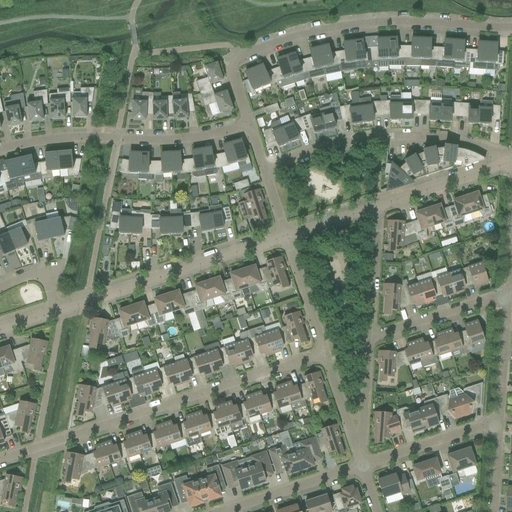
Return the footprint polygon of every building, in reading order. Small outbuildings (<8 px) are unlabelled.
[(370,48),(371,62),(379,61),(379,68),(388,68),(387,39),(377,40),(378,48),(370,48)] [(396,39),(387,39),(388,68),(389,67),(389,66),(404,66),(404,60),(404,47),(399,46),(396,47),(396,39)] [(420,60),(421,39),(412,39),(411,47),(409,47),(404,47),(404,60),(404,66),(420,66),(420,60)] [(420,66),(436,68),(436,61),(437,48),(430,48),(430,40),(421,39),(420,60),(420,66)] [(362,41),(352,42),(355,63),(356,70),(365,69),(364,62),(371,62),(370,48),(365,48),(363,49),(362,41)] [(436,68),(452,69),(454,41),(445,41),(444,48),(437,48),(436,61),(436,68)] [(452,69),(461,69),(461,68),(469,69),(469,64),(470,50),(463,50),(463,42),(454,41),(452,69)] [(342,51),(337,52),(339,66),(340,73),(356,71),(356,70),(355,63),(352,42),(343,44),(344,51),(342,51)] [(469,64),(472,64),(472,69),(485,70),(487,44),(478,43),(477,51),(470,50),(469,64)] [(485,70),(494,71),(496,70),(498,69),(498,67),(499,66),(503,66),(503,52),(496,52),(496,44),(487,44),(485,70)] [(325,76),(340,73),(339,66),(337,52),(332,53),(329,54),(328,46),(319,48),(323,68),(325,76)] [(323,68),(319,48),(310,50),(311,58),(309,59),(304,60),(309,79),(325,76),(323,68)] [(294,84),(309,79),(304,60),(299,61),(297,62),(294,55),(286,57),(294,84)] [(294,84),(286,57),(277,60),(279,68),(277,68),(272,70),(277,83),(279,89),(294,84)] [(222,81),(222,80),(216,63),(216,64),(204,68),(204,67),(207,78),(196,82),(200,95),(212,90),(210,85),(222,81),(222,82),(222,81)] [(262,66),(253,69),(261,88),(269,85),(270,86),(277,83),(272,70),(267,72),(265,73),(262,66)] [(261,88),(253,69),(245,73),(248,80),(246,81),(242,82),(247,93),(250,92),(252,97),(256,95),(254,91),(261,88)] [(80,89),(80,92),(70,93),(70,101),(72,101),(73,117),(72,117),(72,118),(86,118),(86,117),(86,103),(92,103),(94,88),(80,89)] [(70,103),(70,101),(70,93),(70,89),(56,90),(56,94),(48,95),(49,102),(51,119),(50,119),(60,119),(64,118),(65,118),(64,118),(63,104),(70,103)] [(232,110),(227,96),(226,91),(225,92),(214,96),(212,90),(200,95),(204,107),(216,103),(219,114),(220,114),(220,113),(231,109),(231,110),(232,110)] [(29,122),(39,121),(43,120),(40,106),(47,105),(46,91),(33,93),(34,103),(26,105),(27,105),(29,122)] [(153,103),(153,94),(141,93),(141,96),(133,96),(132,102),(131,120),(146,121),(146,120),(145,120),(145,116),(153,116),(153,103)] [(10,101),(3,103),(4,109),(4,110),(8,126),(8,127),(17,125),(21,124),(22,124),(22,123),(21,123),(18,110),(25,108),(23,94),(10,97),(10,101)] [(195,112),(191,94),(180,96),(180,101),(173,102),(172,102),(174,115),(173,115),(174,118),(174,119),(173,119),(173,120),(188,118),(187,118),(187,113),(195,112)] [(153,120),(152,120),(152,121),(167,120),(166,120),(166,118),(174,118),(173,115),(174,115),(172,102),(173,102),(172,97),(160,97),(161,102),(153,103),(153,116),(153,120)] [(390,101),(380,102),(381,115),(390,115),(390,121),(401,121),(400,105),(400,97),(390,97),(390,101)] [(439,122),(440,106),(441,99),(430,98),(430,102),(420,101),(420,115),(429,115),(429,122),(439,122)] [(370,103),(369,99),(359,100),(360,108),(362,124),(373,122),(372,116),(381,115),(380,102),(370,103)] [(420,115),(420,101),(410,101),(410,100),(400,100),(400,105),(401,121),(411,121),(411,115),(420,115)] [(479,109),(478,125),(489,126),(489,119),(499,120),(500,107),(490,106),(491,104),(488,104),(485,102),(480,101),(480,105),(479,109)] [(333,122),(342,121),(339,108),(338,102),(330,103),(329,107),(319,109),(321,116),(320,116),(325,132),(335,129),(333,122)] [(450,117),(459,117),(460,104),(451,103),(450,107),(440,106),(439,122),(450,123),(450,117)] [(263,109),(266,116),(279,111),(277,104),(263,109)] [(480,105),(479,105),(460,104),(459,117),(468,118),(468,124),(478,125),(480,105)] [(362,124),(360,108),(350,109),(349,106),(339,108),(342,121),(351,119),(352,125),(362,124)] [(325,132),(320,116),(311,119),(310,115),(300,118),(304,131),(312,128),(314,134),(325,132)] [(290,122),(281,125),(288,144),(298,140),(296,134),(304,131),(300,118),(290,122)] [(279,121),(271,124),(270,127),(271,129),(263,132),(267,145),(276,142),(278,148),(288,144),(281,125),(279,121)] [(240,141),(232,143),(237,163),(238,167),(246,165),(250,164),(245,148),(243,148),(240,141)] [(237,163),(231,143),(222,146),(225,153),(223,154),(218,155),(221,168),(229,166),(229,165),(237,163)] [(455,149),(455,147),(444,146),(444,148),(434,150),(438,172),(453,168),(453,165),(455,149)] [(434,150),(434,148),(423,151),(423,153),(414,157),(425,177),(438,172),(434,150)] [(205,177),(214,175),(216,174),(217,174),(217,172),(217,171),(217,169),(221,168),(218,155),(211,156),(210,149),(201,150),(204,170),(205,177)] [(465,151),(455,149),(453,165),(460,167),(460,168),(484,160),(484,159),(475,154),(465,151)] [(205,177),(204,170),(201,150),(192,152),(193,159),(191,160),(186,160),(188,173),(191,173),(191,176),(192,177),(194,178),(196,178),(205,177)] [(71,152),(70,152),(58,153),(59,171),(67,170),(68,177),(78,177),(81,159),(71,160),(71,153),(71,152)] [(59,171),(58,153),(44,154),(44,155),(45,155),(45,162),(39,163),(42,180),(52,178),(51,172),(59,171)] [(138,175),(139,154),(129,153),(129,161),(127,161),(122,160),(119,173),(129,175),(138,175)] [(179,153),(170,154),(171,174),(180,173),(180,174),(188,173),(186,160),(182,161),(180,161),(179,153)] [(137,180),(146,180),(146,181),(152,181),(152,175),(154,175),(154,162),(149,162),(148,162),(148,154),(139,154),(138,175),(137,180)] [(171,174),(170,154),(161,154),(161,162),(159,162),(154,162),(154,175),(162,175),(162,174),(171,174)] [(414,157),(414,156),(404,162),(405,164),(398,170),(398,171),(410,182),(411,182),(425,177),(414,157)] [(31,157),(27,158),(18,160),(22,177),(23,183),(42,180),(39,163),(32,164),(31,157)] [(22,177),(18,160),(5,163),(7,170),(1,172),(4,184),(7,192),(17,189),(15,179),(22,177)] [(385,167),(384,177),(385,177),(389,177),(387,185),(386,189),(386,190),(386,192),(412,184),(412,183),(411,182),(410,182),(398,171),(398,170),(389,162),(388,168),(386,167),(385,167)] [(233,184),(235,191),(249,187),(247,180),(233,184)] [(246,202),(239,204),(243,218),(250,216),(251,218),(264,214),(256,190),(256,191),(252,193),(250,189),(242,192),(246,202)] [(477,193),(470,196),(465,197),(471,213),(477,211),(483,218),(492,215),(486,195),(479,198),(477,193)] [(471,213),(465,197),(453,201),(455,206),(448,208),(454,227),(464,224),(464,216),(471,213)] [(112,213),(109,227),(110,227),(109,229),(115,230),(115,228),(119,229),(119,235),(129,235),(131,212),(131,210),(121,210),(121,203),(113,201),(110,213),(112,213)] [(454,227),(448,208),(441,210),(440,205),(428,209),(433,226),(440,223),(445,230),(454,227)] [(228,208),(219,210),(214,207),(209,208),(209,211),(212,231),(223,229),(222,223),(231,221),(228,208)] [(433,226),(428,209),(416,213),(418,220),(411,223),(415,235),(416,241),(426,238),(426,228),(433,226)] [(189,214),(181,215),(181,210),(170,210),(170,216),(171,235),(173,235),(173,238),(180,237),(180,235),(182,235),(181,229),(191,228),(189,214)] [(131,212),(129,235),(140,236),(141,230),(150,230),(150,216),(150,211),(140,211),(140,212),(131,212)] [(199,212),(199,213),(189,214),(191,228),(201,227),(201,233),(212,231),(209,211),(199,212)] [(170,216),(150,216),(150,230),(160,230),(160,236),(171,235),(170,216)] [(37,218),(25,222),(27,227),(31,239),(37,237),(38,241),(37,242),(51,239),(47,222),(46,217),(37,218)] [(65,217),(47,222),(51,239),(64,236),(63,236),(62,231),(68,230),(70,217),(65,218),(65,217)] [(390,220),(388,246),(402,247),(416,241),(415,235),(411,223),(404,225),(404,223),(390,222),(390,220)] [(25,241),(31,239),(27,227),(20,229),(8,234),(15,251),(27,245),(26,245),(25,241)] [(0,251),(1,251),(2,255),(2,256),(3,255),(15,251),(8,234),(0,237),(0,251)] [(267,267),(261,269),(265,282),(266,282),(268,289),(274,287),(273,286),(287,281),(279,257),(278,257),(279,258),(266,263),(267,267)] [(468,268),(462,269),(468,286),(473,284),(474,288),(488,284),(481,263),(468,267),(468,268)] [(265,282),(261,269),(256,271),(254,267),(242,270),(248,287),(254,284),(260,291),(268,289),(266,282),(265,282)] [(464,287),(468,286),(462,269),(459,271),(459,270),(447,274),(454,295),(462,292),(461,289),(465,287),(464,287)] [(248,287),(242,270),(230,274),(232,279),(226,281),(232,300),(241,298),(241,289),(248,287)] [(454,295),(447,274),(436,278),(433,279),(438,295),(441,294),(442,295),(445,294),(446,297),(454,295)] [(232,300),(226,281),(220,283),(219,278),(207,282),(212,298),(219,296),(224,303),(232,300)] [(435,296),(438,295),(433,279),(429,280),(418,284),(425,304),(432,302),(431,298),(435,297),(435,296)] [(425,304),(418,284),(407,287),(406,280),(402,281),(401,284),(402,286),(408,305),(412,304),(412,305),(416,303),(417,307),(425,304)] [(194,313),(200,330),(207,327),(202,311),(205,309),(205,301),(212,298),(207,282),(195,286),(196,290),(191,292),(193,298),(190,299),(194,313)] [(386,284),(384,309),(391,310),(398,310),(398,309),(408,305),(402,286),(386,285),(386,284)] [(194,313),(190,299),(187,300),(185,294),(179,296),(178,292),(166,296),(171,312),(178,310),(184,317),(194,313)] [(171,312),(166,296),(154,299),(155,304),(150,306),(156,326),(164,323),(164,314),(171,312)] [(156,326),(150,306),(144,308),(143,303),(131,307),(136,323),(143,321),(148,328),(156,326)] [(136,323),(131,307),(119,311),(121,318),(114,321),(118,333),(119,339),(129,336),(129,326),(136,323)] [(287,327),(281,328),(286,345),(293,343),(292,340),(298,338),(305,336),(297,312),(296,312),(297,313),(287,316),(284,317),(287,327)] [(94,318),(90,343),(103,345),(104,344),(107,343),(106,340),(113,342),(119,339),(118,333),(114,321),(108,322),(94,319),(95,318),(94,318)] [(466,331),(460,333),(467,354),(470,352),(473,349),(471,345),(484,341),(477,321),(464,325),(466,331)] [(263,326),(263,327),(249,331),(248,331),(256,355),(260,354),(260,355),(264,354),(265,357),(272,354),(266,334),(263,326)] [(282,347),(286,345),(281,328),(281,329),(277,330),(266,334),(272,354),(280,352),(279,348),(283,347),(282,347)] [(467,354),(460,333),(457,334),(457,333),(453,335),(451,329),(443,332),(450,352),(460,349),(462,355),(467,354)] [(248,332),(238,335),(240,342),(235,344),(242,364),(250,362),(249,358),(252,357),(256,355),(248,332)] [(450,352),(443,332),(436,334),(437,340),(434,341),(431,343),(435,357),(439,356),(450,352)] [(435,357),(431,343),(427,344),(427,343),(423,344),(422,339),(414,342),(421,363),(420,363),(422,368),(437,364),(435,357)] [(30,345),(16,350),(20,362),(27,360),(27,364),(40,366),(45,341),(45,342),(31,340),(30,345)] [(421,363),(414,342),(406,344),(408,349),(404,351),(401,352),(405,365),(405,367),(409,366),(420,362),(420,363),(421,363)] [(242,364),(235,344),(224,347),(224,348),(220,349),(226,365),(229,364),(229,365),(233,364),(234,367),(242,364)] [(16,350),(10,352),(8,347),(0,350),(0,362),(2,368),(9,365),(14,372),(23,369),(20,362),(16,350)] [(222,367),(226,365),(220,349),(216,350),(205,354),(212,374),(219,372),(218,368),(222,367)] [(137,351),(124,355),(127,363),(140,359),(137,351)] [(381,351),(379,376),(386,377),(389,377),(393,377),(394,368),(405,365),(401,352),(395,354),(395,353),(381,352),(381,351)] [(212,374),(205,354),(193,357),(193,358),(190,359),(195,375),(199,374),(199,375),(203,374),(204,377),(212,374)] [(195,375),(190,359),(186,360),(174,364),(181,384),(189,382),(188,379),(192,377),(191,377),(195,375)] [(181,384),(174,364),(163,367),(163,368),(159,369),(165,385),(168,384),(169,385),(172,384),(173,387),(181,384)] [(151,394),(144,374),(142,368),(131,372),(133,378),(129,379),(134,395),(138,394),(138,395),(142,394),(143,397),(151,394)] [(161,387),(165,385),(159,369),(155,370),(144,374),(151,394),(159,392),(157,388),(161,387)] [(114,384),(120,404),(128,402),(127,398),(131,397),(134,395),(129,379),(126,372),(116,375),(119,382),(114,384)] [(305,384),(299,386),(304,400),(310,398),(311,401),(315,400),(318,398),(324,396),(317,373),(316,372),(316,374),(304,378),(303,378),(305,384)] [(304,400),(299,386),(296,387),(296,386),(292,387),(290,382),(283,385),(289,405),(291,411),(306,406),(304,400)] [(458,388),(454,390),(463,417),(471,414),(472,407),(480,407),(482,383),(463,389),(462,393),(458,388)] [(120,404),(114,384),(102,388),(99,389),(104,405),(108,404),(108,405),(112,404),(113,407),(120,404)] [(104,405),(99,389),(95,390),(95,389),(82,386),(82,385),(77,410),(91,413),(91,409),(104,405)] [(289,405),(283,385),(275,387),(277,392),(273,394),(269,395),(274,410),(278,409),(289,405)] [(463,417),(454,390),(449,391),(448,397),(446,395),(436,398),(441,416),(448,414),(454,420),(463,417)] [(274,410),(269,395),(266,397),(266,396),(262,397),(260,392),(253,395),(259,415),(271,411),(274,410)] [(259,415),(253,395),(245,397),(246,402),(243,404),(239,405),(244,420),(248,419),(259,415)] [(425,408),(418,410),(425,429),(427,429),(428,430),(435,428),(435,426),(438,425),(436,418),(441,416),(436,398),(423,403),(425,408)] [(18,411),(4,415),(9,430),(15,428),(16,426),(22,427),(29,429),(33,403),(33,405),(19,402),(18,411)] [(244,420),(239,405),(236,407),(236,406),(232,407),(230,402),(223,404),(229,425),(241,421),(240,421),(244,420)] [(229,425),(223,404),(215,407),(217,412),(213,413),(213,414),(209,415),(214,430),(216,436),(225,433),(223,427),(229,425)] [(396,411),(396,416),(400,429),(401,429),(401,428),(406,426),(407,429),(408,430),(411,429),(412,433),(414,433),(415,435),(422,432),(422,430),(425,429),(418,410),(410,413),(409,410),(405,408),(396,411)] [(214,430),(209,415),(206,416),(202,417),(200,412),(192,414),(199,435),(210,431),(214,430)] [(377,412),(375,437),(382,438),(389,438),(389,432),(400,429),(396,416),(390,418),(391,414),(387,414),(377,413),(377,412)] [(201,443),(199,435),(192,414),(185,417),(186,422),(183,423),(183,424),(179,425),(184,440),(186,448),(201,443)] [(12,437),(9,430),(4,415),(0,415),(0,443),(4,443),(2,438),(11,435),(11,437),(12,437)] [(184,440),(179,425),(176,426),(172,427),(170,422),(162,424),(169,445),(180,441),(184,440)] [(169,445),(162,424),(155,427),(156,432),(153,433),(153,434),(149,435),(154,450),(158,448),(158,449),(169,445)] [(323,437),(316,439),(317,444),(320,453),(327,451),(328,453),(335,451),(342,449),(334,425),(333,425),(334,426),(324,429),(321,430),(323,437)] [(154,450),(149,435),(146,436),(142,437),(140,432),(132,434),(139,455),(150,451),(154,450)] [(283,447),(269,451),(271,455),(274,465),(280,463),(281,467),(283,468),(284,468),(286,475),(287,475),(292,473),(293,473),(298,472),(298,471),(300,470),(294,454),(292,446),(287,432),(279,434),(283,447)] [(139,455),(132,434),(125,437),(126,442),(123,443),(123,444),(119,445),(124,459),(128,458),(139,455)] [(299,444),(292,446),(294,454),(300,470),(302,470),(303,470),(307,469),(308,468),(313,466),(311,459),(312,459),(313,457),(312,452),(318,451),(314,441),(314,439),(299,444)] [(124,459),(119,445),(116,446),(115,445),(112,446),(110,441),(102,444),(109,465),(120,461),(124,459)] [(109,465),(102,444),(95,446),(96,452),(93,453),(93,454),(89,455),(94,469),(98,468),(109,465)] [(447,456),(452,473),(475,465),(473,460),(474,459),(473,454),(471,454),(469,448),(447,456)] [(69,452),(64,478),(71,479),(74,479),(78,480),(79,474),(94,469),(89,455),(82,457),(83,456),(69,454),(69,453),(69,452)] [(253,466),(247,468),(253,488),(260,485),(260,484),(265,482),(263,475),(264,475),(265,472),(264,468),(270,466),(266,453),(251,457),(253,466)] [(440,473),(438,469),(435,460),(412,467),(417,481),(440,473)] [(253,488),(247,468),(240,470),(237,462),(222,467),(228,484),(235,482),(235,483),(237,484),(238,484),(240,490),(245,488),(246,490),(253,488)] [(160,466),(152,468),(154,475),(162,472),(160,466)] [(220,497),(218,493),(216,484),(222,481),(217,466),(206,470),(207,474),(205,474),(206,479),(198,482),(205,502),(204,500),(207,499),(208,501),(220,497)] [(387,476),(385,476),(386,478),(377,480),(383,498),(400,493),(401,495),(409,493),(409,492),(406,482),(404,475),(396,478),(395,475),(394,475),(394,473),(392,474),(393,475),(387,477),(387,476)] [(448,476),(451,488),(458,486),(454,474),(448,476)] [(1,481),(0,481),(0,497),(2,497),(1,499),(5,500),(9,501),(15,502),(19,478),(20,477),(19,477),(19,478),(6,476),(5,480),(1,481)] [(451,488),(448,476),(447,476),(438,479),(442,492),(451,489),(451,488)] [(205,502),(198,482),(190,484),(189,480),(186,480),(185,477),(174,481),(179,496),(186,494),(190,507),(201,503),(201,501),(204,500),(205,502)] [(411,480),(406,482),(409,492),(414,490),(411,480)] [(124,485),(123,485),(125,492),(132,490),(130,483),(124,485)] [(159,498),(152,500),(155,511),(169,511),(168,507),(171,506),(170,505),(176,502),(177,504),(174,494),(170,483),(158,487),(161,494),(158,495),(159,498)] [(343,494),(332,498),(337,511),(345,511),(345,510),(348,509),(350,510),(352,510),(354,509),(356,508),(358,506),(357,504),(360,503),(356,490),(353,491),(351,487),(342,490),(343,494)] [(139,493),(127,497),(130,509),(131,511),(155,511),(152,500),(145,502),(144,500),(141,500),(139,493)] [(329,511),(331,511),(329,505),(326,496),(318,498),(318,499),(313,501),(313,500),(305,502),(307,511),(329,511)] [(110,510),(103,511),(126,511),(123,500),(108,505),(110,510)]
